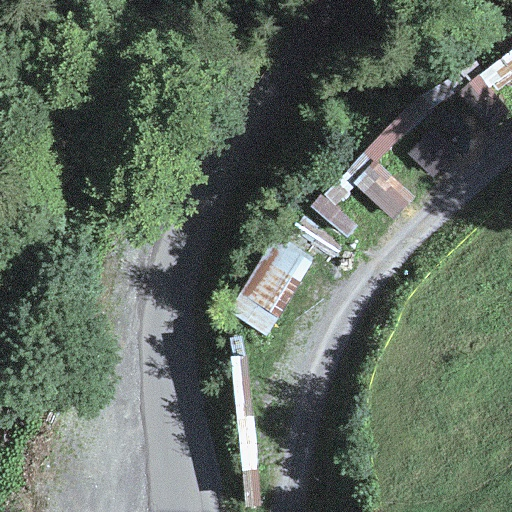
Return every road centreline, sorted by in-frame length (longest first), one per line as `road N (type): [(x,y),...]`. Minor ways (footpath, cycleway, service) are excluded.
road 1 (tertiary): [(291,0),(208,99),(160,208),(151,317),(179,511)]
road 2 (track): [(511,97),(401,197),(326,283),(291,367),(284,511)]
